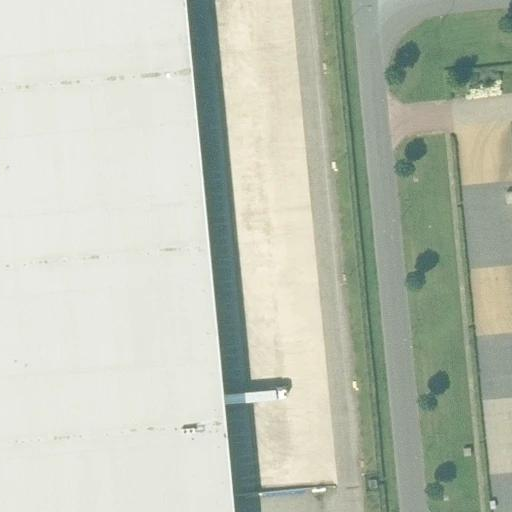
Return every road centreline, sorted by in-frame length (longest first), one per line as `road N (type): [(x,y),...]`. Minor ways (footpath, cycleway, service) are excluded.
road 1 (unclassified): [(415,511),(367,9)]
road 2 (unknown): [(377,111),(511,99)]
